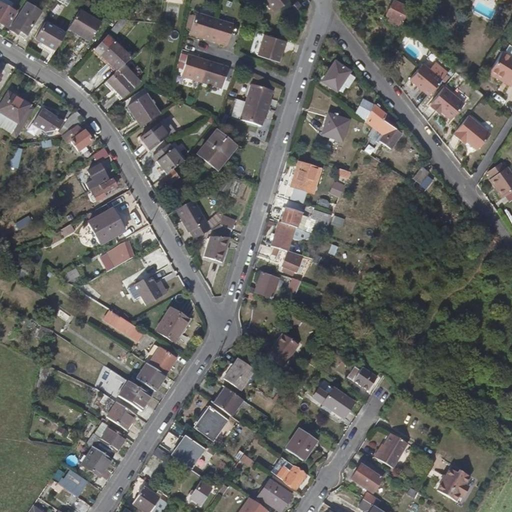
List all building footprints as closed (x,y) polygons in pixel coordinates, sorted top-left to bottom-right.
[(0,19),(9,26),(18,12),(12,7),(14,2),(10,0),(0,0),(0,1),(0,19)] [(281,0),(256,0),(268,15),(284,3),(281,0)] [(408,7),(394,0),(393,0),(386,14),(390,16),(388,21),(398,26),(408,7)] [(28,2),(11,28),(27,38),(44,12),(28,2)] [(294,16),(301,10),(295,2),(288,8),(294,16)] [(85,4),(79,14),(84,17),(76,27),(93,39),(105,23),(99,19),(97,22),(86,13),(90,7),(85,4)] [(199,37),(207,39),(224,45),(231,25),(213,19),(202,15),(195,13),(189,33),(199,37)] [(122,18),(111,17),(102,28),(100,33),(105,37),(112,29),(122,18)] [(47,23),(37,37),(54,49),(60,39),(54,35),(57,29),(47,23)] [(101,55),(113,43),(119,37),(112,29),(105,37),(94,48),(101,55)] [(280,52),(283,41),(263,34),(256,54),(276,61),(280,52)] [(101,55),(116,72),(129,60),(113,43),(101,55)] [(511,56),(505,53),(503,52),(491,75),(504,82),(505,79),(511,82),(511,56)] [(194,79),(201,81),(222,88),(228,67),(208,61),(197,57),(190,54),(183,74),(194,79)] [(101,55),(97,58),(112,75),(116,72),(101,55)] [(69,76),(80,63),(75,58),(63,72),(69,76)] [(355,77),(334,62),(322,81),(336,91),(337,89),(342,92),(345,86),(347,88),(355,77)] [(127,65),(110,80),(123,96),(141,81),(127,65)] [(442,81),(422,65),(409,81),(429,97),(442,81)] [(119,99),(123,96),(110,80),(105,84),(119,99)] [(271,88),(251,82),(244,102),(265,108),(268,98),(271,88)] [(455,121),(468,105),(447,88),(434,104),(435,105),(433,108),(440,114),(443,111),(455,121)] [(9,91),(0,105),(0,109),(19,121),(30,104),(9,91)] [(128,108),(143,128),(160,114),(145,95),(128,108)] [(366,121),(373,106),(363,101),(356,114),(366,121)] [(265,108),(244,102),(238,123),(258,129),(261,119),(265,108)] [(379,110),(373,106),(366,121),(372,126),(379,110)] [(43,108),(36,117),(55,131),(61,121),(43,108)] [(383,121),(386,116),(379,110),(372,126),(372,127),(386,139),(393,130),(383,121)] [(73,120),(77,125),(79,124),(85,119),(81,114),(73,120)] [(348,120),(328,114),(321,135),(342,141),(348,120)] [(494,137),(473,116),(456,135),(468,146),(471,143),(480,152),(494,137)] [(77,125),(62,136),(68,143),(71,141),(78,151),(92,140),(79,124),(77,125)] [(143,142),(152,155),(171,140),(162,127),(143,142)] [(153,157),(166,175),(182,163),(176,154),(169,145),(153,157)] [(104,148),(93,156),(98,162),(108,155),(104,148)] [(205,163),(196,154),(191,160),(200,168),(205,163)] [(200,168),(191,160),(189,159),(179,169),(192,182),(203,171),(200,168)] [(86,184),(90,190),(107,180),(101,170),(104,168),(101,164),(87,172),(92,180),(86,184)] [(312,194),(319,170),(297,164),(295,172),(297,173),(292,187),(312,194)] [(507,171),(502,165),(492,174),(496,179),(494,183),(499,188),(500,187),(509,197),(511,194),(511,172),(509,169),(507,171)] [(419,168),(412,180),(421,186),(428,173),(419,168)] [(101,185),(91,191),(96,201),(106,195),(104,191),(116,184),(113,179),(101,186),(101,185)] [(324,195),(316,191),(311,202),(318,206),(324,195)] [(211,230),(193,199),(175,209),(188,232),(190,231),(195,239),(204,234),(211,230)] [(86,223),(93,235),(99,245),(126,230),(121,220),(114,207),(86,223)] [(302,213),(285,207),(280,223),(294,227),(297,228),(302,213)] [(322,236),(325,224),(328,225),(331,215),(314,210),(311,220),(315,220),(314,224),(311,232),(322,236)] [(273,240),(271,246),(286,251),(294,227),(280,223),(279,222),(275,235),(277,235),(275,240),(273,240)] [(59,227),(62,236),(73,232),(71,224),(59,227)] [(231,230),(219,225),(211,230),(202,255),(202,257),(220,263),(231,230)] [(202,255),(211,230),(204,234),(197,253),(202,255)] [(117,258),(119,264),(134,256),(127,241),(119,245),(124,255),(117,258)] [(295,271),(301,256),(286,251),(281,265),(295,271)] [(272,298),(278,279),(262,273),(256,292),(272,298)] [(161,298),(154,286),(148,277),(132,286),(145,307),(161,298)] [(295,293),(301,282),(291,279),(287,291),(295,293)] [(161,298),(164,296),(157,284),(154,286),(161,298)] [(256,295),(246,291),(244,297),(255,301),(256,295)] [(173,343),(187,320),(170,308),(155,331),(173,343)] [(144,333),(129,322),(111,311),(105,320),(138,342),(144,333)] [(49,326),(59,333),(67,319),(57,313),(49,326)] [(43,333),(37,346),(44,349),(50,335),(43,333)] [(280,336),(266,358),(266,359),(271,351),(278,355),(273,363),(282,369),(297,346),(280,336)] [(326,347),(318,343),(314,348),(323,353),(326,347)] [(175,359),(158,347),(147,364),(164,375),(175,359)] [(266,359),(273,363),(278,355),(271,351),(266,359)] [(317,364),(308,358),(305,362),(314,368),(317,364)] [(252,371),(234,359),(221,378),(239,390),(252,371)] [(164,375),(147,364),(145,363),(135,378),(154,390),(164,375)] [(360,368),(358,371),(352,368),(346,378),(366,391),(375,378),(360,368)] [(140,411),(150,396),(127,381),(117,396),(140,411)] [(347,398),(327,384),(316,400),(317,400),(330,409),(337,414),(347,398)] [(224,387),(222,386),(211,403),(213,404),(224,387)] [(242,400),(224,387),(213,404),(230,416),(242,400)] [(328,412),(330,409),(317,400),(315,404),(328,412)] [(124,430),(134,415),(114,402),(105,416),(124,430)] [(227,421),(223,419),(208,408),(194,429),(202,435),(213,442),(227,421)] [(273,427),(265,422),(261,428),(269,433),(273,427)] [(110,428),(103,423),(95,435),(102,440),(110,428)] [(90,443),(93,445),(92,447),(109,458),(112,452),(115,452),(124,438),(110,428),(102,440),(95,435),(90,443)] [(269,433),(261,428),(257,434),(254,437),(262,443),(269,433)] [(303,461),(317,441),(300,430),(286,450),(303,461)] [(167,433),(163,439),(174,447),(178,440),(167,433)] [(406,444),(390,434),(382,447),(380,451),(378,450),(373,458),(392,469),(406,444)] [(174,447),(163,439),(159,446),(170,453),(174,447)] [(203,452),(184,439),(171,458),(190,471),(203,452)] [(109,458),(92,447),(80,465),(98,476),(110,459),(109,458)] [(169,457),(157,448),(152,455),(165,463),(169,457)] [(248,466),(251,461),(242,455),(239,460),(248,466)] [(383,474),(366,463),(363,469),(359,466),(351,479),(371,492),(383,474)] [(295,489),(304,474),(292,466),(283,481),(295,489)] [(473,479),(451,467),(449,469),(436,491),(459,504),(473,479)] [(93,484),(81,476),(77,483),(88,491),(93,484)] [(279,511),(295,490),(280,481),(266,503),(279,511)] [(199,505),(209,490),(199,483),(193,493),(190,491),(187,496),(199,505)] [(227,488),(223,485),(219,491),(216,495),(220,498),(227,488)] [(146,511),(150,511),(160,498),(143,487),(132,503),(146,511)] [(362,499),(375,507),(378,502),(366,494),(362,499)] [(265,511),(267,511),(249,499),(239,511),(265,511)] [(383,511),(375,507),(362,499),(358,506),(366,511),(383,511)]
